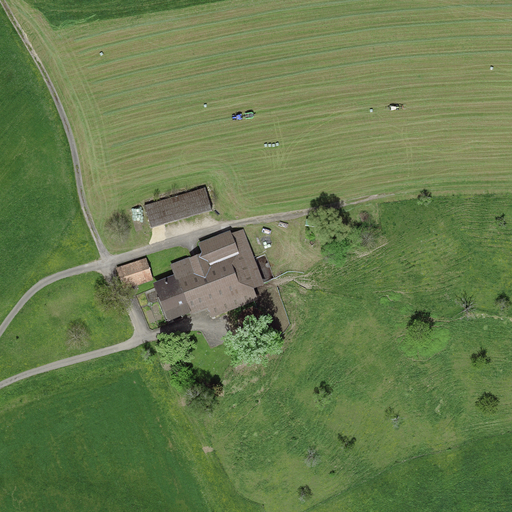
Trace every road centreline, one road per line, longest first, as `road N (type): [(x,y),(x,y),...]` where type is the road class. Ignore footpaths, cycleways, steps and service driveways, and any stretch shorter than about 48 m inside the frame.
road 1 (track): [(2,0),(57,99),(106,267),(171,239),(247,221),(424,187),(494,188)]
road 2 (track): [(0,336),(39,286),(106,267),(139,328),(133,344),(0,387)]
